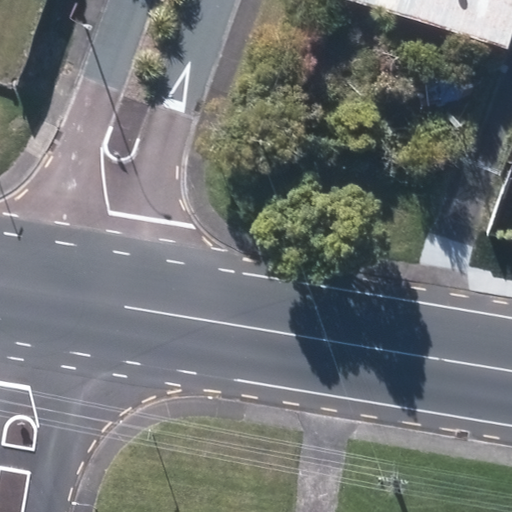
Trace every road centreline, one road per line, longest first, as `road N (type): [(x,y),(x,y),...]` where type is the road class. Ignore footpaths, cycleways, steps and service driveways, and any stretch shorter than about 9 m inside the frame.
road 1 (secondary): [(511,372),(70,299)]
road 2 (residential): [(168,0),(70,299)]
road 3 (residential): [(10,511),(36,384),(70,299)]
